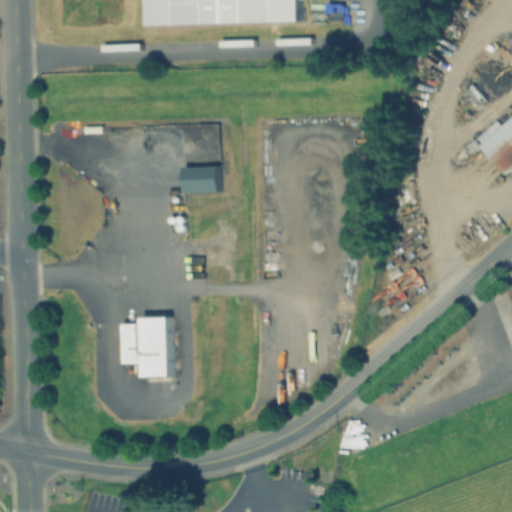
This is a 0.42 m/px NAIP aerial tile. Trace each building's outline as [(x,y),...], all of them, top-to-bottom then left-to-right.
[(307,0),(148,0),(149,27),(308,22),(307,0)] [(511,119),(511,169),(508,173),(483,146),(511,119)] [(218,165),(219,193),(186,194),(185,166),(218,165)] [(172,317),(174,378),(145,379),(144,363),(123,364),(122,323),(143,322),(143,318),(172,317)] [(409,384),(405,379),(397,385),(395,382),(392,384),(396,391),(401,387),(402,390),(409,384)]
